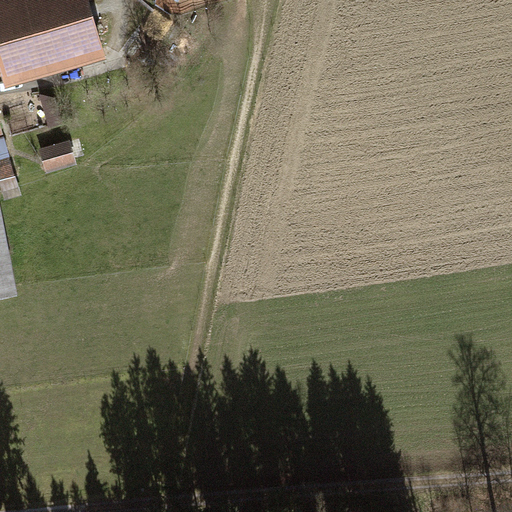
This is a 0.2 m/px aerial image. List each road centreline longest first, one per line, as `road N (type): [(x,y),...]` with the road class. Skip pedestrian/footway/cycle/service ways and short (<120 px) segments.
road 1 (track): [(66,511),(511,478)]
road 2 (track): [(120,0),(121,35),(101,61),(0,89)]
